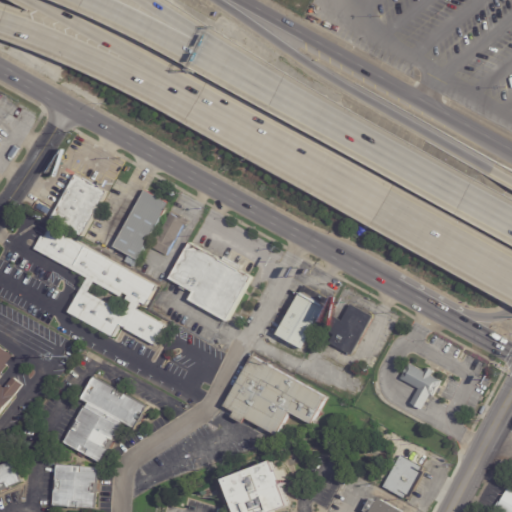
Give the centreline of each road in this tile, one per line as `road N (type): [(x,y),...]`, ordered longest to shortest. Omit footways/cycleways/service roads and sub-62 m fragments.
road 1 (motorway): [(180,91),(511,277)]
road 2 (secondary): [(0,70),(305,241)]
road 3 (motorway): [(511,217),(211,48)]
road 4 (motorway): [(480,167),(199,0)]
road 5 (secondary): [(511,153),(244,0)]
road 6 (motorway): [(0,22),(180,91)]
road 7 (motorway): [(34,0),(123,48),(180,91)]
road 8 (motorway): [(211,48),(86,0)]
road 9 (tertiary): [(511,398),(450,511)]
